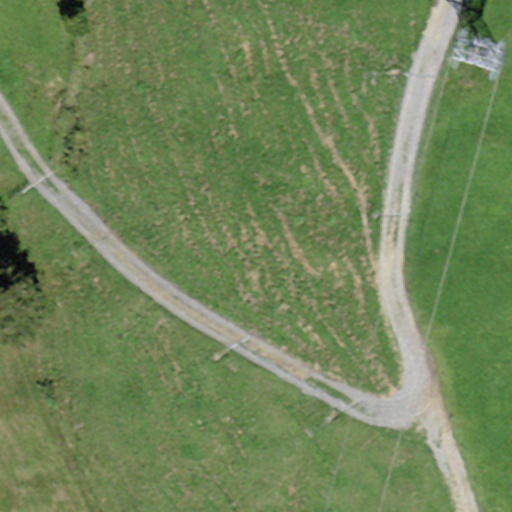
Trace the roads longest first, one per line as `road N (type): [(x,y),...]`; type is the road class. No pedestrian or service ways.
road 1 (track): [(436,409),(363,419),(36,178),(0,121)]
road 2 (track): [(449,0),(394,187),(389,278),(467,511)]
